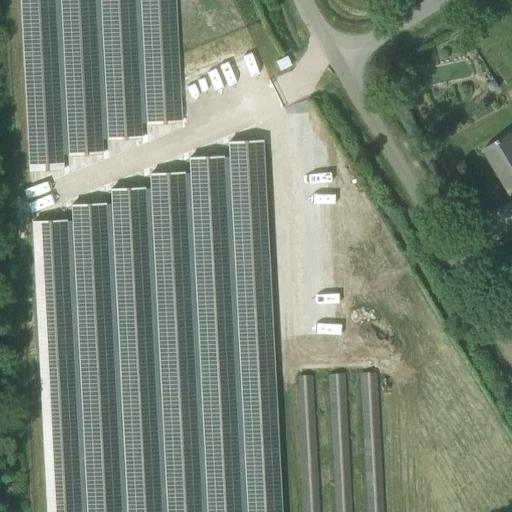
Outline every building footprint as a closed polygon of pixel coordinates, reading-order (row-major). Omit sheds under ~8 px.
[(20,0),(29,185),(37,185),(75,170),(145,142),(183,128),(182,103),(167,65),(166,49),(179,44),(176,0),(20,0)] [(199,40),(180,79),(219,98),(238,58),(199,40)] [(267,129),(33,203),(35,329),(44,323),(52,334),(52,316),(72,316),(72,314),(91,314),(91,305),(97,313),(113,313),(113,308),(125,308),(137,299),(151,318),(150,260),(159,289),(175,284),(179,289),(193,289),(193,291),(206,291),(210,287),(233,280),(233,301),(254,300),(271,351),(267,129)] [(511,132),(483,149),(509,194),(511,192),(511,132)] [(334,226),(304,227),(308,340),(338,339),(334,226)] [(362,414),(376,413),(375,371),(360,371),(362,414)] [(316,450),(312,374),(296,375),(299,434),(301,434),(302,451),(316,450)]
